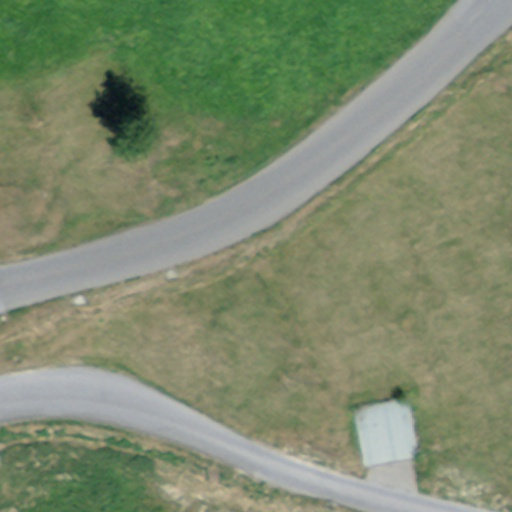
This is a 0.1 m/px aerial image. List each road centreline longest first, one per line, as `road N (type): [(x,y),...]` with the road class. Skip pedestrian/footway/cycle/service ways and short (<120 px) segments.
road 1 (residential): [(0,290),(290,184),(507,0)]
road 2 (residential): [(417,511),(97,401),(0,406)]
